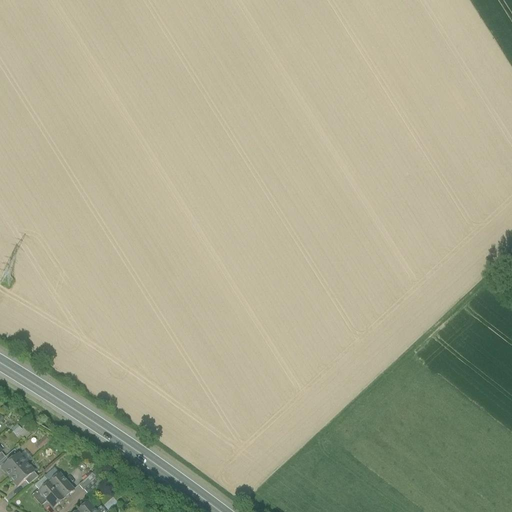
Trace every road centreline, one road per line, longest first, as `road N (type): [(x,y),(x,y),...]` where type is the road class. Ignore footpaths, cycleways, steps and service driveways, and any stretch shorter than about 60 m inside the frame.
road 1 (track): [(237,511),(511,257)]
road 2 (primary): [(0,363),(224,511)]
